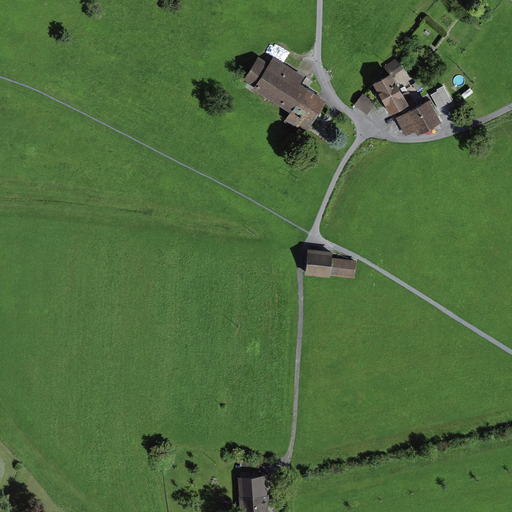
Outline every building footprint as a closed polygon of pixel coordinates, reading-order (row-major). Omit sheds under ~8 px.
[(260,85),(258,87),(293,109),(292,110),(294,112),(310,88),(306,85),(307,83),(304,82),(307,76),(277,57),(273,63),(263,57),(249,78),(260,85)] [(398,59),(387,66),(393,75),(396,72),(397,75),(405,69),(398,59)] [(397,75),(396,72),(393,75),(377,84),(395,113),(417,100),(411,90),(408,92),(397,75)] [(446,86),(432,91),(439,107),(453,101),(446,86)] [(294,112),(289,119),(309,132),(329,100),(310,88),(294,112)] [(379,103),(367,94),(358,104),(370,113),(379,103)] [(434,100),(401,117),(410,133),(421,128),(423,132),(445,121),(434,100)] [(337,251),(314,249),(311,272),(358,277),(359,261),(337,259),(337,251)] [(270,476),(242,478),(244,511),(272,511),(271,503),(274,503),(273,494),(271,494),(270,476)]
